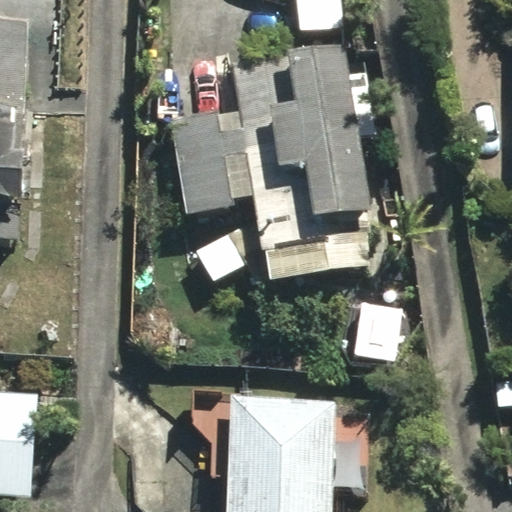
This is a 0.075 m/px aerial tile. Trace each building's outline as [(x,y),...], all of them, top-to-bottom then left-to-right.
[(0,246),(41,246),(42,214),(42,165),(32,165),(31,32),(0,31),(0,246)] [(281,262),(287,292),(387,274),(379,229),(389,226),(357,56),(305,66),(304,59),(241,70),(276,264),(281,262)] [(246,214),(229,118),(183,126),(200,224),(246,214)] [(206,258),(221,285),(249,269),(235,242),(206,258)] [(0,504),(43,507),(48,402),(0,399),(0,504)] [(242,405),(239,511),(341,511),(344,407),(242,405)]
